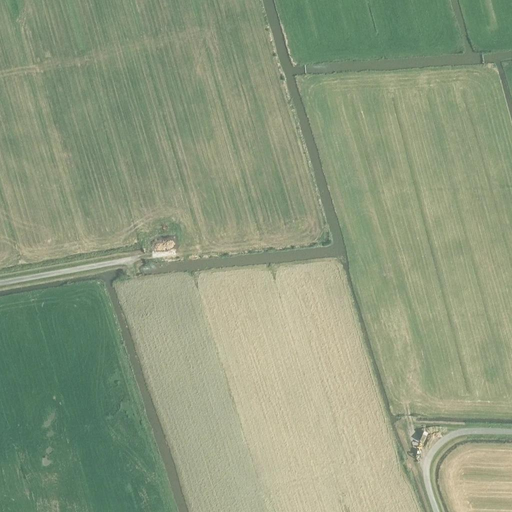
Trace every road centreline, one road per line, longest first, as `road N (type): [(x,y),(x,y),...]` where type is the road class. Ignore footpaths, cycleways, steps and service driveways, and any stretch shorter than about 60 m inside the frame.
road 1 (unclassified): [(426,511),(416,474),(421,447),(441,432),(511,428)]
road 2 (unclassified): [(0,281),(141,256)]
